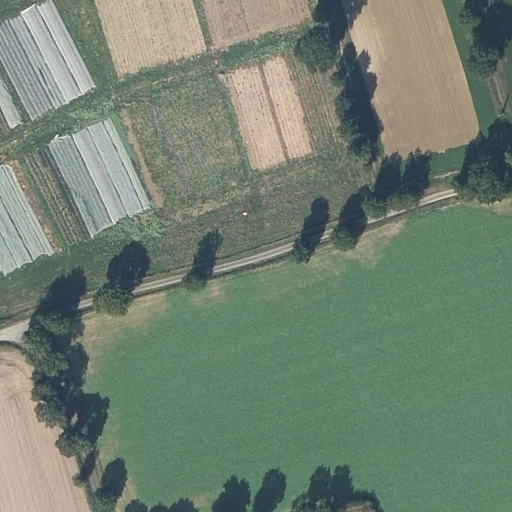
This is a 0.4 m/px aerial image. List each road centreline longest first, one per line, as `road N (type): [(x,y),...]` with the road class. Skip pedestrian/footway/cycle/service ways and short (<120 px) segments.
road 1 (unclassified): [(511,181),(436,196),(19,327)]
road 2 (unclassified): [(103,511),(71,405),(50,361),(19,327)]
